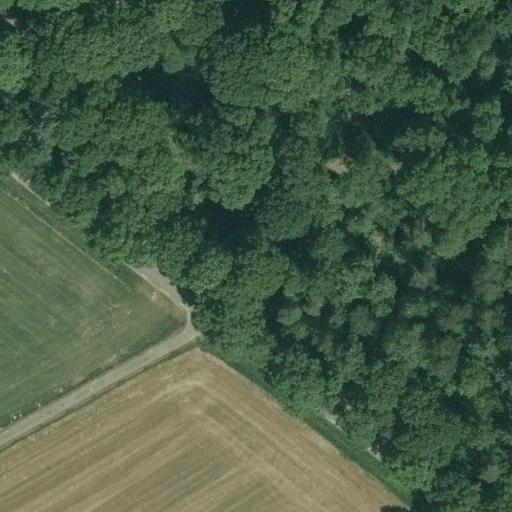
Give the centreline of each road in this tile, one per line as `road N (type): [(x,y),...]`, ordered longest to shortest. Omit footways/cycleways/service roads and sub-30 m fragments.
road 1 (tertiary): [(464,511),(0,149)]
road 2 (unknown): [(213,316),(0,443)]
